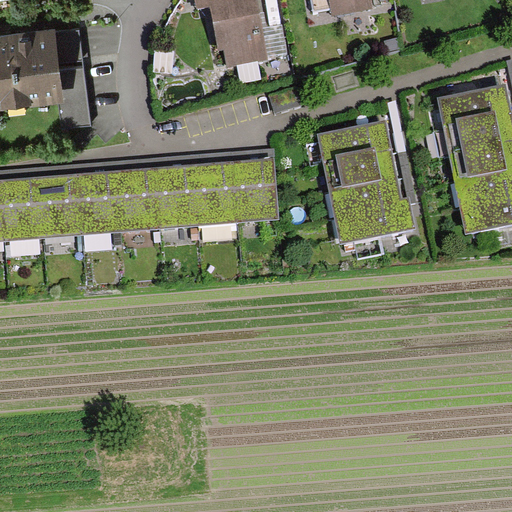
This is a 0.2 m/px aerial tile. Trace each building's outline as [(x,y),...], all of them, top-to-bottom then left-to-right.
[(195,0),(197,5),(212,2),(219,48),(225,47),(228,64),(268,57),(258,0),(195,0)] [(327,0),(331,15),(375,7),(374,0),(327,0)] [(0,27),(0,95),(58,88),(64,87),(56,31),(54,20),(0,27)] [(64,87),(58,88),(63,126),(93,122),(80,27),(56,31),(64,87)] [(505,86),(440,100),(468,232),(511,223),(511,120),(507,97),(505,86)] [(387,120),(322,134),(345,243),(418,227),(412,198),(404,200),(401,184),(395,158),(389,131),(387,120)] [(0,242),(280,219),(275,157),(256,159),(217,162),(179,165),(140,168),(102,171),(63,174),(24,178),(0,179),(0,242)]
